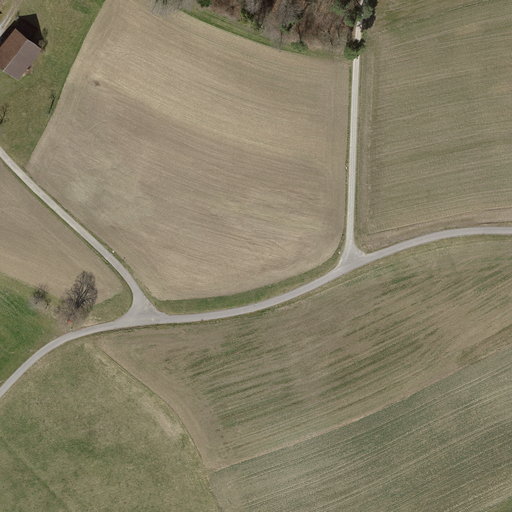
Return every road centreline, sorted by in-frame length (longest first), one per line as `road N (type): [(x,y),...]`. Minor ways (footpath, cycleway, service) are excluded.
road 1 (track): [(511,230),(421,239),(245,311),(68,336),(0,392)]
road 2 (track): [(347,270),(363,0)]
road 3 (track): [(147,322),(119,266),(0,151)]
